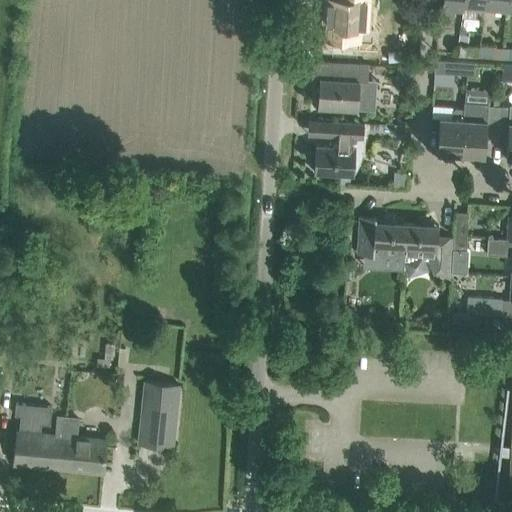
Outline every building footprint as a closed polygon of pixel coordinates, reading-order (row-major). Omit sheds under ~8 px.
[(369,0),(324,0),(324,12),(328,12),(326,39),(360,41),(361,29),(368,30),(369,0)] [(464,4),(464,0),(443,0),(442,6),(439,5),(438,14),(454,16),(454,8),(463,9),(463,4),(464,4)] [(464,0),(464,4),(463,4),(463,9),(462,13),(468,14),(468,16),(484,18),(485,6),(485,0),(464,0)] [(485,0),(485,6),(506,8),(506,0),(485,0)] [(458,55),(466,55),(480,56),(481,47),(466,46),(466,48),(458,47),(458,55)] [(480,56),(493,57),(500,58),(501,48),(481,47),(480,56)] [(500,58),(509,58),(511,58),(511,48),(501,48),(500,58)] [(475,62),(443,60),(443,73),(474,75),(475,62)] [(316,93),(316,98),(318,101),(318,106),(321,107),(358,109),(362,109),(364,79),(368,79),(369,64),(336,62),(335,77),(327,77),(327,78),(328,78),(328,80),(327,85),(319,85),(319,90),(316,93)] [(397,66),(396,82),(413,83),(414,67),(397,66)] [(487,105),(487,103),(465,102),(465,108),(464,119),(462,154),(485,156),(486,137),(497,138),(499,106),(487,105)] [(509,106),(499,106),(497,138),(507,139),(506,157),(511,157),(511,104),(509,105),(509,106)] [(452,111),(451,118),(439,118),(437,152),(462,154),(464,119),(465,108),(456,108),(452,111)] [(363,137),(364,123),(332,121),(331,136),(333,136),(333,146),(324,145),(323,146),(316,158),(315,157),(314,171),(354,174),(354,169),(357,163),(359,157),(361,150),(363,144),(363,137)] [(410,134),(411,124),(394,123),(394,133),(410,134)] [(376,220),(376,216),(360,215),(360,219),(358,253),(373,254),(405,256),(407,222),(394,222),(394,218),(384,217),(384,221),(376,220)] [(405,256),(404,268),(408,277),(429,269),(425,260),(428,259),(434,274),(434,281),(450,282),(453,237),(438,236),(431,217),(418,221),(419,223),(407,222),(405,256)] [(454,234),(453,249),(466,249),(467,235),(454,234)] [(511,238),(508,238),(498,237),(488,237),(487,253),(497,254),(511,255),(511,267),(511,275),(511,238)] [(501,314),(502,297),(468,295),(467,312),(501,314)] [(435,326),(448,327),(449,327),(450,313),(436,313),(435,326)] [(145,380),(139,443),(173,446),(179,384),(145,380)] [(17,430),(14,462),(63,467),(68,417),(57,416),(55,434),(40,432),(41,423),(50,424),(51,406),(16,402),(14,414),(20,415),(19,430),(17,430)] [(68,417),(63,467),(103,471),(105,451),(107,439),(77,436),(78,418),(68,417)]
